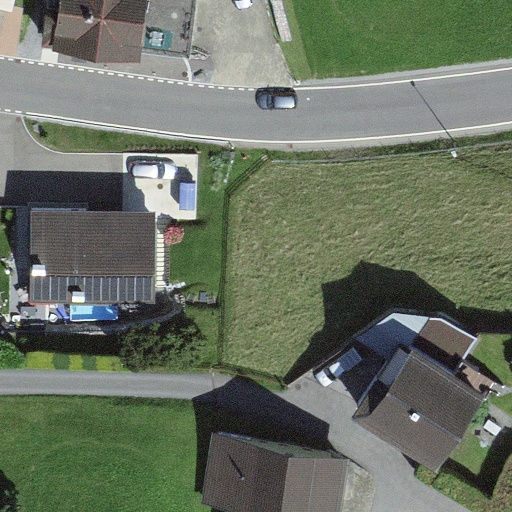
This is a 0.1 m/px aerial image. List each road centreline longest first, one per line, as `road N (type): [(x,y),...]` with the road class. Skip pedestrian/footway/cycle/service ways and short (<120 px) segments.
road 1 (tertiary): [(511,96),(300,124),(0,79)]
road 2 (track): [(470,511),(290,404),(190,386),(0,379)]
